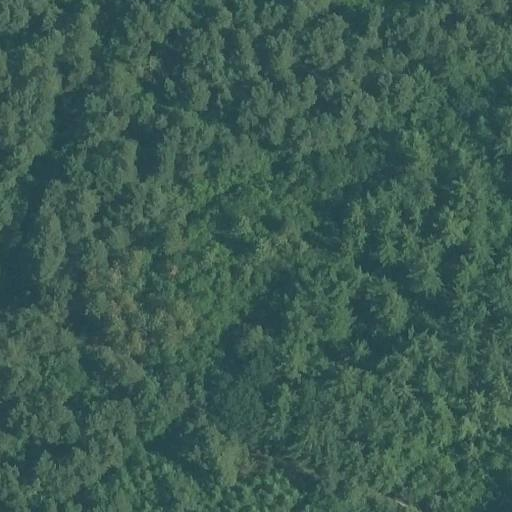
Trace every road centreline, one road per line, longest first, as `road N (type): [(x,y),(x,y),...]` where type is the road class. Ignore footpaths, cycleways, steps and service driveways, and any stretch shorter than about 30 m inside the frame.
road 1 (track): [(0,297),(396,511)]
road 2 (track): [(0,299),(129,0)]
